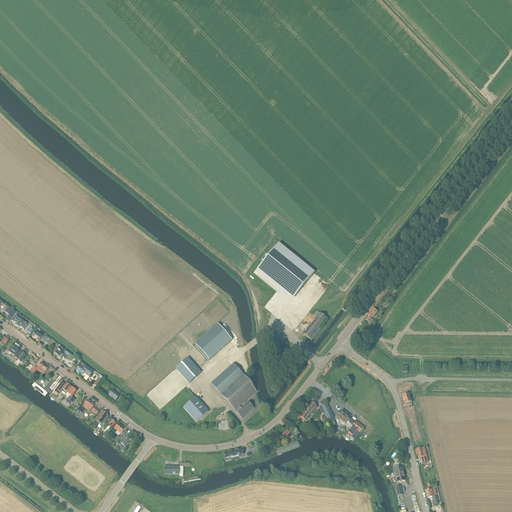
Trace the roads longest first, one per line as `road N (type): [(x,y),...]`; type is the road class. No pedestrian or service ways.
road 1 (secondary): [(338,344),(511,124)]
road 2 (secondary): [(152,437),(194,449),(250,438),(284,412),(338,344)]
road 3 (secondary): [(152,437),(0,323)]
road 4 (tertiary): [(425,511),(389,384)]
